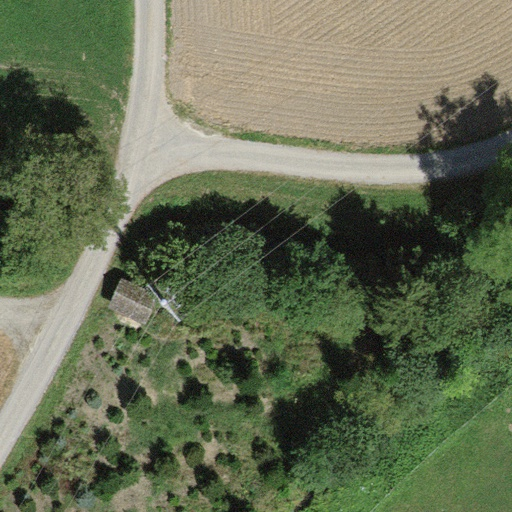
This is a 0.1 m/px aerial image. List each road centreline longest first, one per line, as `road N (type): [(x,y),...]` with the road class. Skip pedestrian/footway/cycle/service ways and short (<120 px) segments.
road 1 (track): [(0,440),(121,204),(141,141),(151,0)]
road 2 (track): [(511,143),(451,164),(397,168),(141,141)]
